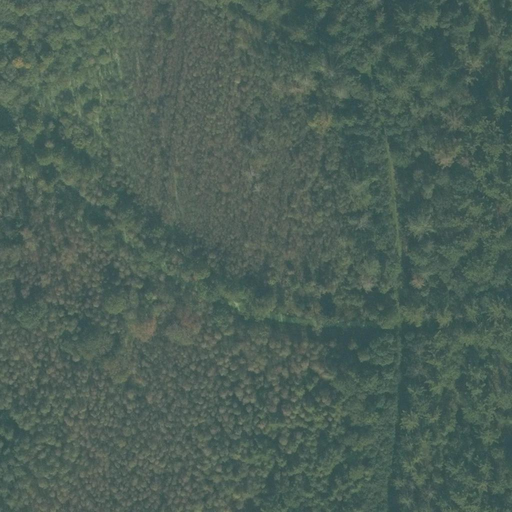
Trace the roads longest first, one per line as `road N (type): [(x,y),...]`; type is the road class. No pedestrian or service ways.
road 1 (track): [(361,293),(257,290),(207,272),(0,107)]
road 2 (track): [(407,292),(403,197),(352,0)]
road 3 (track): [(385,511),(407,292)]
